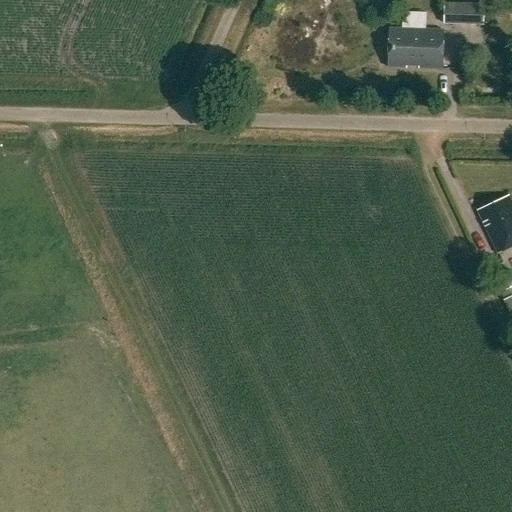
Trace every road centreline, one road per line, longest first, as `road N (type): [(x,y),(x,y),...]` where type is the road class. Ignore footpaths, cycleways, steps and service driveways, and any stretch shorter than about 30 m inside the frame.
road 1 (unclassified): [(511,125),(181,117)]
road 2 (unclassified): [(181,117),(0,112)]
road 3 (unclassified): [(181,117),(232,0)]
